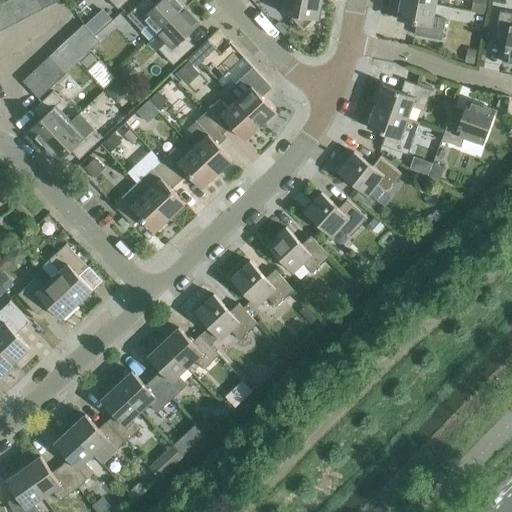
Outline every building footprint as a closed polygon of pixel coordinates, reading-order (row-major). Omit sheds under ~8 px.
[(11,0),(9,0),(1,4),(12,26),(22,20),(11,0)] [(25,0),(11,0),(22,20),(33,15),(25,0)] [(38,0),(25,0),(33,15),(44,9),(38,0)] [(52,0),(38,0),(44,9),(54,4),(52,0)] [(109,0),(118,10),(128,0),(109,0)] [(150,41),(158,33),(185,8),(177,0),(161,0),(156,6),(150,0),(144,0),(127,16),(150,41)] [(283,0),(281,13),(293,15),(293,17),(291,18),(303,30),(314,20),(318,20),(321,0),(283,0)] [(436,5),(410,0),(401,0),(398,20),(417,24),(414,35),(442,41),(446,20),(433,17),(436,5)] [(477,0),(476,7),(488,11),(491,0),(477,0)] [(1,4),(0,4),(0,28),(1,31),(12,26),(1,4)] [(185,8),(158,33),(166,42),(159,50),(174,65),(194,46),(186,38),(200,24),(185,8)] [(502,62),(511,63),(511,13),(500,11),(495,39),(507,41),(502,62)] [(84,24),(75,32),(92,50),(100,42),(84,24)] [(75,32),(66,41),(83,58),(90,51),(92,50),(75,32)] [(216,49),(208,40),(188,59),(196,68),(216,49)] [(66,41),(58,49),(74,66),(81,60),(83,58),(66,41)] [(58,49),(49,57),(65,75),(74,66),(58,49)] [(83,58),(81,60),(87,66),(96,58),(90,51),(83,58)] [(49,57),(40,65),(57,83),(65,75),(49,57)] [(176,74),(187,86),(200,74),(188,62),(176,74)] [(40,65),(31,74),(48,91),(57,83),(40,65)] [(243,77),(235,85),(244,94),(237,101),(260,127),(276,112),(261,97),(271,88),(253,68),(243,77)] [(48,91),(31,74),(23,82),(39,99),(48,91)] [(383,86),(375,107),(408,118),(412,107),(424,111),(431,90),(405,81),(401,92),(383,86)] [(106,90),(86,111),(106,131),(127,110),(106,90)] [(28,131),(43,147),(70,122),(56,106),(62,100),(54,91),(33,110),(41,119),(28,131)] [(219,99),(204,114),(224,134),(232,126),(245,141),(260,127),(237,101),(228,109),(219,99)] [(150,120),(164,112),(157,100),(143,108),(150,120)] [(495,111),(469,101),(463,116),(452,112),(441,141),(461,148),(465,138),(482,145),(495,111)] [(408,118),(375,107),(368,128),(386,134),(382,145),(408,155),(420,123),(408,118)] [(70,122),(43,147),(58,164),(71,151),(79,160),(103,138),(80,113),(70,122)] [(200,143),(193,149),(217,174),(232,160),(219,146),(227,138),(224,134),(204,114),(187,130),(200,143)] [(114,150),(131,140),(125,129),(108,138),(114,150)] [(176,147),(161,162),(180,182),(188,174),(202,189),(217,174),(193,149),(185,157),(176,147)] [(387,193),(402,174),(380,157),(372,167),(354,152),(338,172),(368,196),(376,185),(387,193)] [(417,155),(415,168),(434,172),(437,159),(417,155)] [(100,179),(112,171),(101,157),(90,166),(100,179)] [(161,162),(137,184),(170,218),(185,204),(172,190),(180,182),(161,162)] [(170,218),(137,184),(114,206),(133,226),(141,218),(154,233),(170,218)] [(351,237),(367,219),(347,200),(339,209),(322,193),(304,212),(332,237),(341,227),(351,237)] [(303,263),(312,273),(330,257),(311,236),(302,245),(286,228),(267,245),(293,273),(303,263)] [(60,271),(52,279),(77,305),(93,290),(79,276),(88,268),(66,244),(49,260),(60,271)] [(267,297),(276,307),(294,290),(275,270),(266,278),(250,261),(231,279),(257,306),(267,297)] [(2,275),(0,277),(0,296),(12,285),(2,275)] [(77,305),(52,279),(45,286),(37,278),(18,294),(37,315),(48,305),(61,320),(77,305)] [(231,330),(240,340),(258,324),(239,303),(230,312),(214,295),(195,312),(221,340),(231,330)] [(17,334),(29,323),(10,302),(0,311),(0,348),(14,363),(30,349),(17,334)] [(318,317),(307,306),(299,313),(310,324),(318,317)] [(179,328),(163,342),(187,368),(195,360),(204,370),(219,355),(200,335),(192,342),(179,328)] [(161,371),(153,379),(173,399),(188,385),(179,376),(187,368),(163,342),(148,357),(161,371)] [(0,376),(14,363),(0,348),(0,376)] [(132,371),(117,386),(140,411),(149,404),(158,413),(173,399),(153,379),(145,386),(132,371)] [(237,412),(260,392),(248,378),(225,397),(237,412)] [(115,414),(107,422),(126,442),(141,428),(132,419),(140,411),(117,386),(101,400),(115,414)] [(187,408),(168,422),(189,451),(208,436),(187,408)] [(86,415),(70,429),(94,455),(103,464),(126,442),(107,422),(99,429),(86,415)] [(69,459),(61,466),(79,488),(95,473),(85,463),(94,455),(70,429),(55,444),(69,459)] [(172,446),(149,468),(159,478),(160,479),(183,458),(182,456),(172,446)] [(41,457),(24,469),(43,497),(53,491),(60,501),(79,488),(61,466),(52,473),(41,457)] [(43,497),(24,469),(6,481),(18,497),(8,503),(13,511),(39,511),(34,504),(43,497)] [(119,511),(107,496),(99,502),(106,511),(119,511)]
